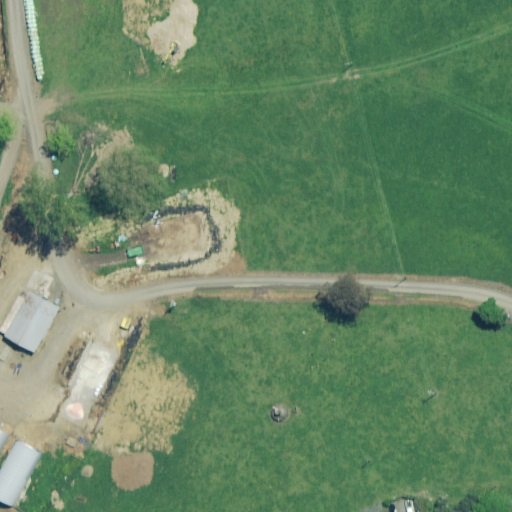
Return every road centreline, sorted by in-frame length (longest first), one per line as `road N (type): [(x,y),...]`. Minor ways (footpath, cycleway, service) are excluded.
road 1 (track): [(112,317),(123,148),(494,0)]
road 2 (track): [(0,224),(112,317),(308,290),(511,291)]
road 3 (track): [(0,165),(17,101),(10,0)]
